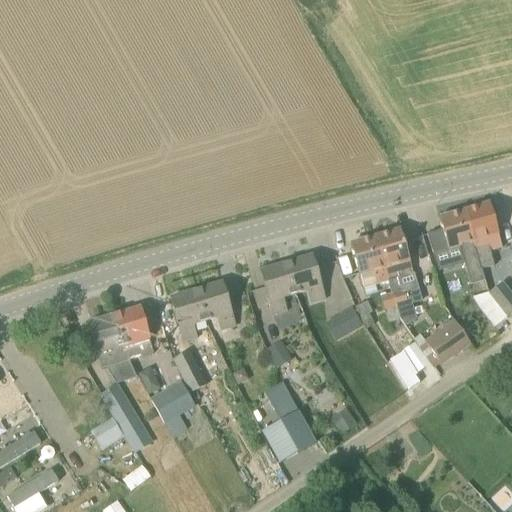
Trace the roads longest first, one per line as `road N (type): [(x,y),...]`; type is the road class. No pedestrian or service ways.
road 1 (tertiary): [(0,313),(222,245),(511,175)]
road 2 (unclassified): [(262,511),(511,338)]
